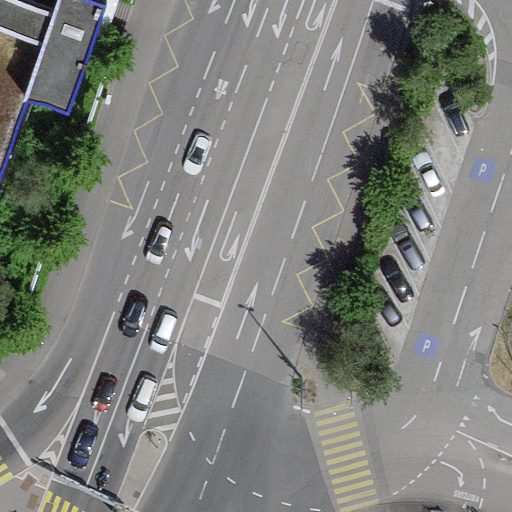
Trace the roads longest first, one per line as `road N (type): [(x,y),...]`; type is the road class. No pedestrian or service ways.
road 1 (primary): [(227,422),(374,0)]
road 2 (primary): [(188,192),(78,511)]
road 3 (primary): [(188,192),(79,387),(0,454)]
road 4 (primary): [(188,192),(178,311),(186,357),(227,422)]
road 5 (primary): [(259,0),(188,192)]
